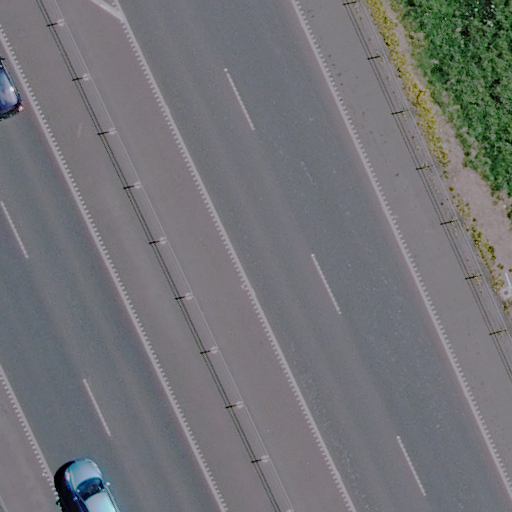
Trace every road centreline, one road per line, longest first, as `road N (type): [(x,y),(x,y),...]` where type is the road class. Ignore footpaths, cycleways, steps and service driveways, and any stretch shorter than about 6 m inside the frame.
road 1 (motorway): [(219,0),(461,511)]
road 2 (motorway): [(172,511),(0,150)]
